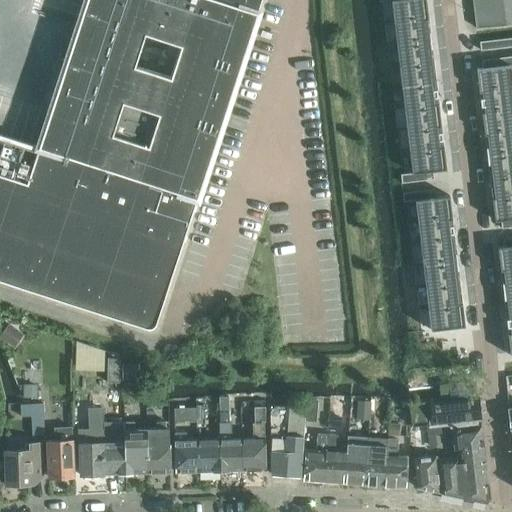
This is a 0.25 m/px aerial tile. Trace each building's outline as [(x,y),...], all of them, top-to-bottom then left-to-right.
[(0,280),(146,328),(147,328),(148,328),(149,328),(150,328),(151,327),(152,327),(153,327),(153,326),(154,326),(155,325),(156,324),(156,323),(157,323),(157,322),(196,201),(258,9),(261,0),(112,0),(102,32),(87,27),(84,26),(82,26),(82,27),(81,27),(80,27),(79,28),(78,28),(78,29),(77,29),(77,30),(76,31),(76,32),(70,49),(74,57),(70,70),(69,71),(62,74),(61,77),(41,139),(27,182),(23,181),(22,181),(0,173),(0,280)] [(391,0),(394,21),(429,17),(426,0),(391,0)] [(511,24),(511,0),(471,0),(475,29),(511,24)] [(429,17),(394,21),(397,43),(431,39),(429,17)] [(511,37),(501,38),(502,46),(511,45),(511,37)] [(501,38),(491,40),(492,48),(502,46),(501,38)] [(431,39),(397,43),(399,64),(434,60),(431,39)] [(491,40),(480,41),(481,49),(492,48),(491,40)] [(511,55),(503,56),(504,64),(511,63),(511,55)] [(503,56),(493,58),(494,66),(504,64),(503,56)] [(493,58),(482,59),(483,67),(494,66),(493,58)] [(434,60),(399,64),(402,86),(436,82),(434,60)] [(483,67),(477,67),(480,90),(511,86),(511,69),(511,63),(504,64),(494,66),(483,67)] [(436,82),(402,86),(404,107),(439,103),(436,82)] [(511,86),(480,90),(482,112),(511,108),(511,86)] [(439,103),(404,107),(407,129),(441,125),(439,103)] [(511,108),(482,112),(485,133),(511,129),(511,108)] [(441,125),(407,129),(410,150),(444,146),(441,125)] [(511,129),(485,133),(487,154),(511,151),(511,129)] [(444,146),(410,150),(412,173),(422,172),(433,170),(447,169),(444,146)] [(511,151),(487,154),(490,176),(511,173),(511,151)] [(433,170),(422,172),(423,180),(434,178),(433,170)] [(412,173),(413,181),(423,180),(422,172),(412,173)] [(412,173),(401,174),(402,182),(413,181),(412,173)] [(511,173),(490,176),(492,197),(511,195),(511,173)] [(435,188),(424,189),(425,197),(436,196),(435,188)] [(424,189),(414,191),(415,199),(425,197),(424,189)] [(414,191),(403,192),(404,200),(415,199),(414,191)] [(425,197),(415,199),(418,221),(452,217),(450,195),(436,196),(425,197)] [(511,195),(492,197),(495,220),(501,220),(511,218),(511,195)] [(452,217),(418,221),(421,243),(455,239),(452,217)] [(511,221),(511,218),(501,220),(502,227),(511,226),(511,221)] [(511,236),(503,237),(504,245),(511,244),(511,236)] [(455,239),(421,243),(423,264),(457,260),(455,239)] [(511,244),(504,245),(498,246),(501,269),(511,267),(511,244)] [(457,260),(423,264),(426,286),(460,282),(457,260)] [(511,267),(501,269),(503,290),(511,289),(511,267)] [(460,282),(426,286),(428,307),(462,303),(460,282)] [(511,289),(503,290),(506,312),(511,310),(511,289)] [(462,303),(428,307),(431,330),(465,326),(462,303)] [(19,332),(7,324),(0,334),(0,336),(10,344),(19,332)] [(107,372),(118,372),(119,357),(108,354),(107,372)] [(139,378),(139,363),(123,364),(123,378),(139,378)] [(471,368),(462,370),(463,380),(473,379),(471,368)] [(446,402),(411,406),(414,427),(481,418),(478,398),(476,398),(475,384),(445,387),(446,402)] [(23,397),(37,397),(37,385),(23,385),(23,397)] [(306,395),(306,396),(306,399),(305,399),(304,406),(303,421),(316,422),(318,400),(316,400),(316,396),(306,395)] [(368,415),(369,403),(357,402),(356,414),(368,415)] [(26,403),(27,415),(43,414),(42,403),(26,403)] [(57,403),(44,403),(42,403),(43,414),(57,414),(57,403)] [(220,439),(219,440),(218,440),(219,471),(241,470),(240,439),(232,439),(231,422),(229,422),(229,403),(219,403),(220,423),(219,423),(220,439)] [(105,427),(105,404),(91,405),(91,427),(105,427)] [(196,406),(196,407),(196,413),(196,418),(204,418),(204,406),(196,406)] [(253,439),(241,439),(240,439),(241,470),(264,470),(263,422),(266,422),(265,406),(258,407),(254,407),(254,422),(252,422),(253,439)] [(268,406),(270,474),(299,476),(303,421),(304,406),(268,406)] [(174,408),(174,421),(196,421),(196,413),(196,407),(174,408)] [(341,417),(329,416),(328,429),(340,430),(341,417)] [(124,421),(124,442),(123,442),(124,474),(147,473),(146,429),(135,429),(134,421),(124,421)] [(157,423),(157,429),(146,429),(147,473),(170,473),(169,434),(165,435),(165,423),(157,423)] [(458,457),(449,458),(436,459),(439,493),(485,502),(489,497),(481,424),(451,428),(453,449),(457,449),(458,457)] [(389,425),(388,435),(398,436),(399,426),(389,425)] [(433,435),(442,434),(441,426),(432,427),(433,435)] [(79,475),(102,474),(124,474),(123,442),(102,443),(102,442),(89,442),(89,430),(78,430),(79,475)] [(186,432),(174,432),(175,472),(197,472),(196,440),(187,440),(186,432)] [(303,481),(323,482),(324,482),(327,434),(318,434),(316,450),(305,450),(303,481)] [(346,452),(336,452),(338,435),(327,434),(324,482),(344,484),(346,452)] [(347,436),(346,452),(344,484),(363,485),(365,453),(366,437),(347,436)] [(366,437),(365,453),(363,485),(383,486),(386,439),(366,437)] [(72,438),(46,440),(47,476),(73,474),(72,438)] [(398,440),(387,439),(386,439),(383,486),(404,488),(406,457),(397,456),(398,440)] [(196,440),(197,472),(219,471),(218,440),(196,440)] [(29,448),(4,449),(6,484),(32,483),(32,476),(43,476),(42,441),(29,442),(29,448)] [(439,493),(436,459),(435,456),(414,458),(417,488),(439,493)]
